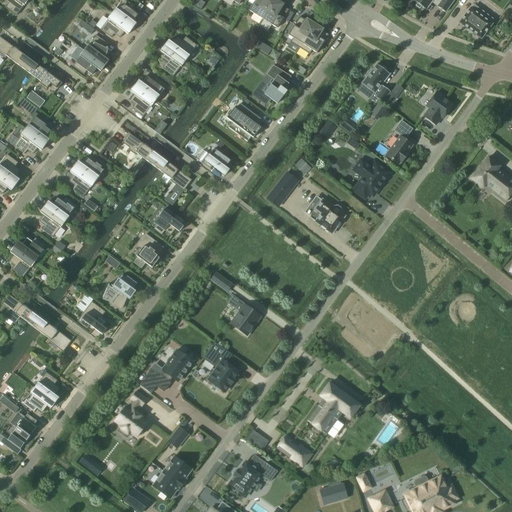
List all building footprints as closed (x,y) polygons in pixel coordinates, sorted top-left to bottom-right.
[(28,0),(3,0),(8,4),(5,7),(16,16),(28,0)] [(125,0),(122,0),(112,14),(132,29),(136,24),(133,21),(137,15),(132,11),(135,7),(125,0)] [(199,0),(193,0),(192,3),(201,9),(205,3),(199,0)] [(254,0),(248,10),(263,19),(274,0),(254,0)] [(279,0),(274,0),(263,19),(277,28),(289,10),(283,7),(284,6),(281,4),(282,2),(279,0)] [(412,0),(413,0),(426,10),(433,0),(438,5),(437,7),(445,13),(454,0),(412,0)] [(483,12),(475,5),(472,9),(471,8),(470,8),(470,9),(460,22),(459,23),(460,23),(481,38),(481,39),(482,38),(481,38),(491,25),(492,25),(492,24),(491,24),(480,15),(483,12)] [(285,20),(288,22),(294,14),(290,11),(285,20)] [(132,29),(112,14),(101,30),(111,38),(114,34),(120,38),(124,32),(128,35),(132,29)] [(290,42),(300,48),(316,23),(310,19),(309,21),(305,19),(304,20),(300,17),(288,35),(293,38),(290,42)] [(316,23),(300,48),(310,54),(312,50),(317,53),(328,35),(324,32),(324,31),(320,29),(322,27),(316,23)] [(95,30),(88,25),(85,30),(91,35),(95,30)] [(96,35),(85,51),(105,66),(109,61),(105,58),(110,51),(104,47),(107,44),(96,35)] [(15,63),(24,69),(31,59),(18,50),(0,36),(0,53),(5,58),(7,56),(11,59),(10,59),(15,63)] [(169,40),(165,46),(185,61),(197,45),(186,37),(183,41),(177,37),(173,43),(169,40)] [(260,42),(256,48),(268,55),(272,49),(260,42)] [(185,61),(165,46),(161,51),(164,54),(160,60),(165,64),(162,68),(173,77),(185,61)] [(105,66),(85,51),(73,67),(84,75),(87,71),(92,75),(97,69),(101,71),(105,66)] [(43,69),(44,69),(31,59),(24,69),(37,79),(41,82),(40,84),(47,89),(51,84),(57,89),(62,83),(43,69)] [(382,103),(391,92),(382,85),(390,74),(377,64),(372,70),(371,69),(365,76),(367,78),(362,83),(374,93),(370,99),(376,104),(379,100),(382,103)] [(265,95),(277,104),(284,96),(283,95),(286,92),(287,91),(284,90),(289,84),(287,83),(291,77),(273,66),(267,75),(275,81),(265,95)] [(139,80),(135,86),(155,101),(167,85),(156,77),(153,81),(147,77),(143,83),(139,80)] [(155,101),(135,86),(131,91),(134,94),(130,101),(135,105),(132,108),(143,117),(155,101)] [(444,97),(437,92),(426,106),(430,109),(424,117),(436,125),(445,113),(446,114),(452,105),(443,98),(444,97)] [(38,98),(34,104),(40,108),(44,103),(38,98)] [(378,102),(371,115),(378,119),(385,107),(378,102)] [(37,109),(32,106),(27,112),(32,116),(37,109)] [(244,140),(247,142),(251,137),(253,138),(254,137),(252,136),(257,129),(259,131),(261,128),(256,125),(260,119),(260,120),(261,119),(250,111),(246,117),(244,115),(236,125),(237,126),(238,124),(243,128),(239,134),(238,134),(238,135),(241,137),(242,136),(245,138),(244,140)] [(37,115),(25,130),(46,145),(50,140),(46,137),(51,131),(45,127),(48,123),(37,115)] [(329,138),(338,126),(329,120),(321,132),(329,138)] [(350,135),(354,129),(343,120),(338,126),(350,135)] [(403,132),(385,156),(398,165),(399,163),(401,164),(406,157),(405,156),(408,151),(412,145),(405,140),(413,129),(401,121),(396,128),(403,132)] [(46,145),(25,130),(19,139),(12,135),(7,141),(25,154),(28,150),(33,154),(38,148),(41,151),(46,145)] [(145,160),(153,166),(160,156),(148,147),(129,133),(122,143),(129,148),(128,149),(135,155),(136,153),(140,156),(145,160)] [(106,160),(118,144),(111,139),(100,156),(106,160)] [(218,139),(215,144),(222,149),(225,145),(218,139)] [(230,161),(214,149),(208,156),(207,155),(208,154),(203,150),(196,159),(210,170),(212,166),(225,176),(229,170),(225,167),(230,161)] [(7,155),(0,164),(0,173),(16,185),(20,180),(16,177),(21,171),(15,167),(18,163),(7,155)] [(169,163),(160,156),(153,166),(167,176),(171,179),(169,181),(176,185),(171,191),(170,190),(169,193),(164,200),(172,206),(192,180),(176,169),(178,167),(174,164),(173,165),(169,163)] [(511,178),(499,168),(500,166),(489,157),(472,179),(483,188),(484,186),(505,202),(511,193),(511,178)] [(78,161),(74,167),(94,182),(106,166),(95,158),(92,162),(87,158),(82,164),(78,161)] [(305,174),(312,168),(303,158),(296,165),(305,174)] [(371,168),(361,160),(354,170),(364,178),(359,184),(354,190),(365,198),(369,192),(373,195),(379,187),(380,186),(379,186),(381,182),(382,183),(383,182),(382,182),(389,174),(374,164),(371,168)] [(94,182),(74,167),(70,172),(74,175),(69,181),(75,185),(72,189),(83,197),(94,182)] [(16,185),(0,173),(0,192),(3,194),(8,188),(12,191),(16,185)] [(287,173),(267,198),(279,207),(287,195),(282,192),(293,178),(287,173)] [(65,222),(76,206),(65,198),(62,202),(57,198),(52,204),(48,201),(44,207),(65,222)] [(323,200),(310,217),(309,217),(332,234),(341,222),(338,220),(342,215),(340,213),(342,211),(341,208),(338,205),(334,206),(333,208),(323,200)] [(65,222),(44,207),(40,212),(44,215),(39,221),(45,226),(42,229),(53,238),(65,222)] [(166,208),(154,223),(157,225),(154,229),(162,235),(165,231),(171,235),(176,229),(179,232),(183,226),(171,217),(173,213),(166,208)] [(138,257),(134,263),(141,269),(145,263),(152,268),(160,258),(156,255),(157,254),(158,254),(164,247),(146,234),(138,246),(142,249),(136,256),(138,257)] [(19,241),(14,247),(35,262),(46,246),(35,238),(32,242),(27,238),(22,244),(19,241)] [(60,255),(66,245),(58,240),(53,250),(60,255)] [(35,262),(14,247),(10,252),(14,255),(9,262),(15,266),(12,269),(23,278),(35,262)] [(120,264),(109,256),(105,262),(116,270),(120,264)] [(232,285),(216,273),(211,280),(227,292),(232,285)] [(103,299),(112,303),(111,306),(121,310),(126,299),(127,297),(129,299),(134,291),(132,290),(137,284),(127,276),(125,278),(122,276),(119,280),(117,278),(111,285),(114,287),(112,288),(109,286),(109,284),(103,299)] [(33,327),(40,318),(28,308),(27,308),(9,294),(2,304),(9,309),(4,316),(15,324),(20,318),(25,321),(33,327)] [(105,312),(92,302),(77,321),(87,329),(90,325),(103,335),(107,329),(103,326),(108,320),(102,316),(105,312)] [(240,311),(231,324),(247,336),(256,323),(254,321),(258,314),(248,307),(243,313),(240,311)] [(53,327),(40,318),(33,327),(46,337),(47,337),(51,340),(49,342),(63,352),(71,341),(53,327)] [(230,355),(231,354),(214,342),(206,355),(220,365),(209,380),(213,383),(212,385),(219,390),(220,389),(225,392),(230,384),(231,385),(234,381),(233,380),(239,372),(224,362),(225,360),(226,361),(227,360),(226,359),(230,355)] [(152,368),(145,378),(163,392),(171,382),(169,381),(172,377),(178,382),(193,362),(176,350),(162,370),(164,371),(161,375),(152,368)] [(35,388),(55,403),(59,398),(55,395),(60,389),(55,384),(57,381),(46,372),(35,388)] [(324,399),(308,421),(326,435),(342,412),(351,418),(360,405),(329,383),(320,396),(324,399)] [(35,388),(23,404),(34,412),(37,408),(42,412),(47,406),(51,409),(55,403),(35,388)] [(126,407),(115,421),(116,421),(121,425),(120,427),(120,426),(119,427),(120,427),(117,431),(117,432),(120,428),(129,434),(126,438),(129,434),(130,435),(130,434),(131,432),(136,437),(137,437),(140,433),(142,435),(147,429),(144,427),(147,423),(141,419),(142,417),(142,418),(143,417),(135,411),(140,405),(141,406),(142,407),(148,398),(138,390),(131,399),(132,399),(135,401),(129,410),(126,407)] [(16,413),(20,408),(5,395),(1,400),(16,413)] [(8,440),(20,449),(24,444),(26,443),(27,442),(28,441),(29,439),(30,438),(30,436),(36,427),(24,418),(25,417),(19,412),(11,423),(17,427),(8,440)] [(179,427),(168,441),(177,449),(189,434),(179,427)] [(249,438),(264,449),(270,440),(255,430),(249,438)] [(286,435),(277,448),(303,467),(307,460),(296,451),(300,445),(286,435)] [(85,454),(78,463),(97,477),(103,469),(85,454)] [(163,471),(182,485),(186,479),(185,479),(192,470),(174,457),(163,471)] [(236,477),(230,485),(245,495),(251,487),(250,486),(253,482),(254,483),(260,474),(270,482),(277,471),(265,462),(257,472),(246,463),(240,471),(238,470),(234,476),(236,477)] [(163,471),(153,486),(171,499),(177,489),(178,490),(182,485),(163,471)] [(364,474),(357,478),(363,491),(371,488),(364,474)] [(447,489),(441,477),(405,494),(413,511),(437,511),(454,504),(452,500),(454,499),(455,497),(455,494),(454,492),(453,491),(451,489),(449,489),(447,489)] [(319,490),(323,506),(348,499),(343,483),(319,490)] [(385,491),(369,499),(374,511),(382,511),(393,507),(385,491)] [(141,511),(150,501),(139,493),(135,498),(129,493),(124,501),(139,511),(141,511)]
